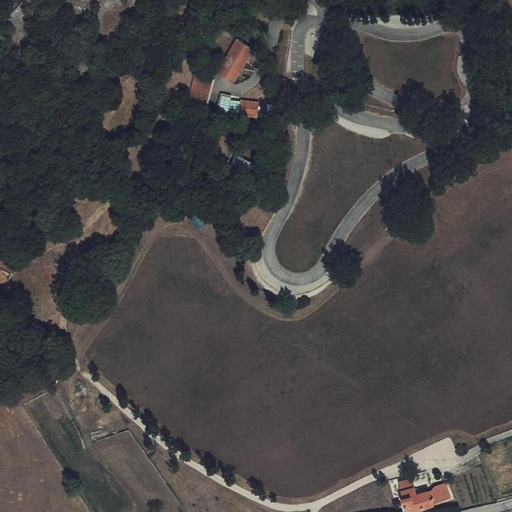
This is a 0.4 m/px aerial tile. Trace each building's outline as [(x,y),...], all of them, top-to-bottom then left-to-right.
[(235,37),(218,73),(238,83),(255,47),(235,37)] [(192,98),(210,99),(211,77),(193,76),(192,98)] [(239,111),(257,114),(260,102),(242,99),(239,111)] [(248,162),(237,157),(233,165),(243,171),(248,162)] [(429,492),(426,494),(432,506),(450,497),(443,485),(437,488),(429,492)] [(429,492),(426,486),(413,493),(412,490),(400,496),(405,505),(426,494),(429,492)] [(426,494),(405,505),(407,511),(418,511),(432,506),(426,494)]
